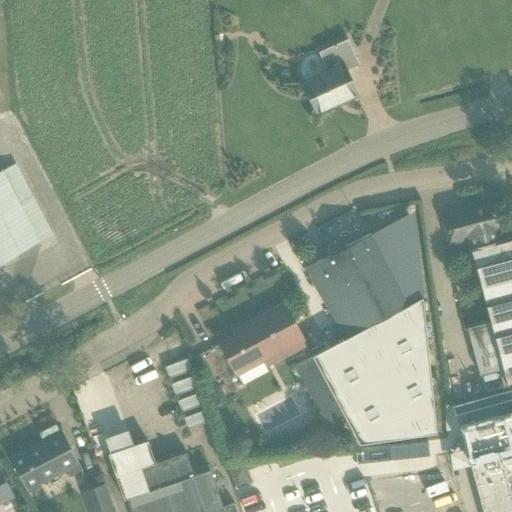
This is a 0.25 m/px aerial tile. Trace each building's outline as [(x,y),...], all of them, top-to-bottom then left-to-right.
[(342,101),(356,95),(345,72),(358,66),(347,40),(318,53),(326,71),(302,81),(316,111),(342,100),(342,101)] [(0,262),(52,235),(14,164),(0,171),(0,262)] [(459,211),(441,215),(447,238),(461,235),(462,239),(465,239),(468,248),(500,240),(490,203),(459,211)] [(311,355),(358,438),(436,430),(414,210),(305,267),(344,336),(311,355)] [(511,248),(510,242),(471,253),(490,322),(467,328),(479,375),(501,369),(511,366),(511,248)] [(219,345),(236,377),(262,363),(265,369),(306,347),(283,305),(238,328),(240,334),(219,345)] [(511,411),(488,418),(457,427),(468,466),(480,511),(511,511),(511,502),(504,475),(511,472),(511,411)] [(8,458),(17,475),(25,492),(66,472),(69,477),(81,470),(60,430),(59,431),(55,424),(38,433),(41,440),(8,458)] [(146,440),(107,454),(122,500),(126,499),(130,511),(223,511),(209,470),(193,476),(185,453),(154,463),(146,440)] [(451,511),(439,471),(429,474),(419,442),(360,459),(370,493),(374,492),(380,511),(451,511)] [(358,511),(345,464),(246,492),(251,511),(358,511)] [(0,504),(13,497),(5,481),(0,471),(0,504)] [(82,491),(88,511),(111,511),(101,485),(82,491)]
